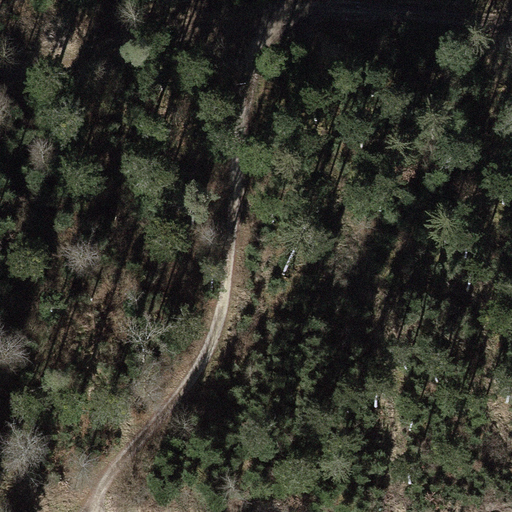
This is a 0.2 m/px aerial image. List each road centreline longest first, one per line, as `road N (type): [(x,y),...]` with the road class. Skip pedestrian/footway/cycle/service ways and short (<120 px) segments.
road 1 (track): [(271,0),(247,74),(233,274),(207,351),(115,473),(96,511)]
road 2 (track): [(0,85),(263,17),(364,11),(511,20)]
